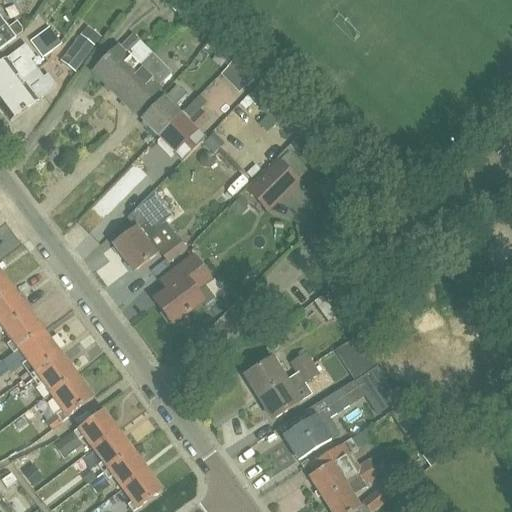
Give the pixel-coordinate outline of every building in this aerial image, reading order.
[(148,0),(160,11),(171,0),(148,0)] [(0,50),(22,34),(22,29),(16,23),(8,29),(0,18),(0,50)] [(95,48),(102,39),(87,27),(80,36),(61,61),(75,73),(79,67),(95,48)] [(42,58),(61,44),(49,28),(30,42),(42,58)] [(206,52),(220,65),(234,49),(221,36),(206,52)] [(120,49),(118,48),(92,74),(112,94),(138,68),(151,55),(132,37),(120,49)] [(0,65),(0,97),(22,82),(21,80),(35,70),(30,62),(35,59),(26,47),(6,61),(0,65)] [(226,68),(246,89),(262,73),(242,53),(226,68)] [(138,68),(112,94),(135,117),(161,90),(158,87),(171,75),(151,55),(138,68)] [(21,80),(22,82),(0,97),(0,110),(10,123),(37,103),(37,102),(54,89),(56,87),(47,75),(43,79),(35,70),(21,80)] [(164,100),(142,122),(159,139),(180,116),(174,110),(186,97),(177,88),(164,100)] [(277,127),(295,109),(278,92),(260,110),(277,127)] [(159,139),(160,140),(158,143),(158,146),(170,159),(174,154),(183,163),(205,141),(197,133),(209,120),(199,111),(189,120),(183,114),(180,116),(159,139)] [(212,155),(220,148),(210,137),(202,144),(212,155)] [(298,182),(279,163),(249,193),(268,212),(298,182)] [(135,230),(113,247),(133,273),(156,257),(145,242),(157,233),(166,226),(164,223),(172,217),(154,192),(127,220),(135,230)] [(487,232),(471,248),(479,256),(495,240),(487,232)] [(167,245),(158,252),(159,254),(167,265),(187,250),(177,237),(167,245)] [(205,306),(215,299),(204,284),(211,279),(194,257),(159,283),(166,292),(154,301),(172,325),(203,302),(205,306)] [(0,273),(0,299),(13,290),(0,273)] [(28,311),(13,290),(0,299),(0,326),(2,330),(28,311)] [(337,316),(323,296),(313,303),(327,323),(337,316)] [(28,311),(2,330),(11,341),(7,345),(13,353),(17,350),(43,331),(28,311)] [(58,352),(43,331),(17,350),(26,361),(21,365),(28,374),(33,371),(36,374),(49,364),(47,361),(58,352)] [(338,351),(348,367),(366,355),(355,339),(338,351)] [(50,394),(51,396),(77,377),(61,355),(58,352),(47,361),(49,364),(36,374),(31,377),(37,386),(42,383),(50,394)] [(306,354),(289,364),(296,375),(297,376),(313,366),(306,354)] [(3,361),(0,362),(0,376),(10,369),(8,366),(3,361)] [(271,361),(244,378),(259,400),(285,383),(271,361)] [(313,366),(297,376),(302,385),(303,386),(305,385),(319,376),(313,366)] [(285,383),(259,400),(273,422),(299,405),(293,395),(305,386),(305,385),(303,386),(302,385),(297,376),(285,383)] [(77,377),(51,396),(62,411),(46,423),(51,431),(69,418),(68,417),(93,398),(77,377)] [(285,439),(284,439),(298,462),(314,452),(328,443),(331,441),(339,436),(329,420),(331,418),(331,419),(331,418),(350,407),(347,401),(341,391),(321,403),(301,416),(294,420),(299,429),(285,439)] [(102,412),(72,434),(78,441),(83,438),(92,450),(117,432),(102,412)] [(117,432),(92,450),(102,464),(98,467),(103,474),(132,452),(117,432)] [(351,441),(330,454),(337,465),(351,456),(357,452),(351,441)] [(374,469),(390,459),(385,450),(369,461),(369,460),(358,466),(351,456),(337,465),(330,454),(309,467),(314,476),(309,479),(323,502),(374,469)] [(132,452),(103,474),(108,480),(112,477),(122,490),(146,472),(132,452)] [(32,466),(22,474),(32,487),(42,479),(32,466)] [(374,469),(323,502),(329,511),(357,511),(361,510),(353,497),(367,488),(365,486),(379,477),(374,469)] [(146,472),(122,490),(131,503),(126,506),(130,511),(134,511),(161,492),(146,472)] [(91,473),(82,480),(86,486),(96,479),(91,473)] [(11,474),(1,482),(7,489),(17,481),(11,474)] [(361,503),(368,511),(375,511),(402,490),(392,478),(361,503)]
